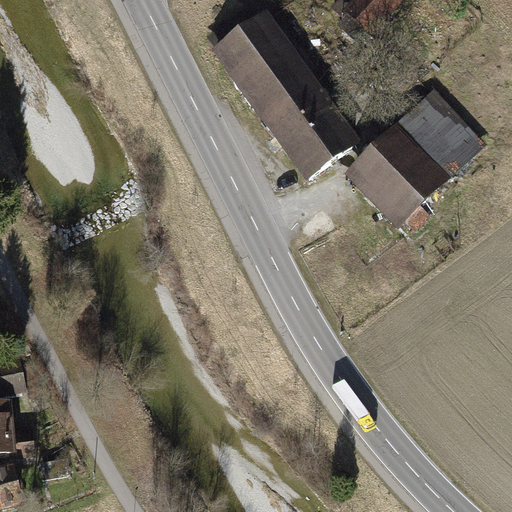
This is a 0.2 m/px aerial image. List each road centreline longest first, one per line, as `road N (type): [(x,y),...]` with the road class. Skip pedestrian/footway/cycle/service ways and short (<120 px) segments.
road 1 (primary): [(449,511),(358,403),(304,319),(140,0)]
road 2 (track): [(0,265),(134,511)]
road 3 (track): [(252,0),(274,15),(368,136),(368,149),(342,173),(338,200)]
